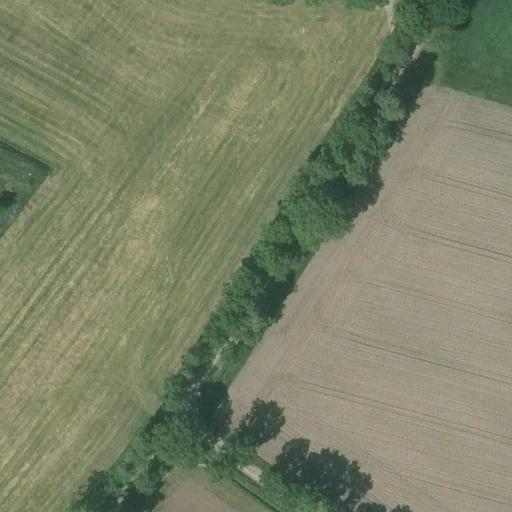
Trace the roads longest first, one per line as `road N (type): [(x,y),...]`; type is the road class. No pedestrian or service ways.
road 1 (track): [(422,0),(178,413)]
road 2 (track): [(315,511),(178,413)]
road 3 (track): [(178,413),(96,511)]
